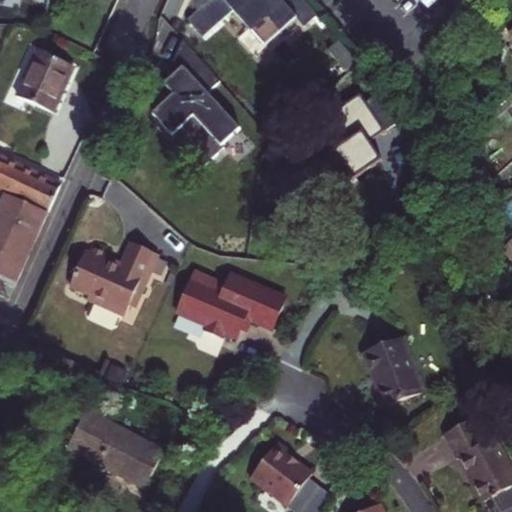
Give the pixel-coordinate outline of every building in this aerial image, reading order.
[(221,0),(264,48),(296,20),(304,29),(318,17),(302,0),(221,0)] [(425,0),(445,22),(468,0),(425,0)] [(220,148),(239,131),(207,95),(219,84),(182,42),(174,60),(182,69),(173,77),(183,88),(151,116),(199,170),(222,150),(220,148)] [(71,65),(36,50),(17,93),(50,110),(71,65)] [(283,189),(278,234),(387,167),(374,148),(391,138),(367,100),(342,115),(340,155),(283,189)] [(0,192),(5,195),(48,215),(60,188),(2,161),(0,165),(0,192)] [(5,195),(0,207),(0,216),(23,227),(24,224),(40,232),(48,215),(5,195)] [(0,216),(0,236),(32,251),(40,232),(24,224),(23,227),(0,216)] [(0,236),(0,253),(11,259),(10,260),(24,267),(32,251),(0,236)] [(85,252),(69,286),(89,295),(87,300),(123,317),(128,306),(134,309),(158,255),(131,243),(120,268),(103,260),(106,253),(91,246),(88,253),(85,252)] [(0,279),(16,287),(24,267),(10,260),(11,259),(0,253),(0,279)] [(227,285),(197,270),(176,312),(206,326),(204,331),(220,339),(222,334),(235,340),(242,325),(249,323),(271,333),(286,302),(232,276),(227,285)] [(16,287),(0,279),(0,298),(8,303),(16,287)] [(367,358),(391,410),(428,393),(404,341),(367,358)] [(76,454),(154,494),(173,456),(95,415),(76,454)] [(480,419),(449,436),(464,462),(468,460),(492,503),(499,499),(505,511),(511,511),(511,461),(500,440),(494,443),(480,419)] [(250,482),(287,509),(291,511),(322,511),(329,498),(307,482),(310,478),(287,461),(288,458),(274,448),(250,482)]
